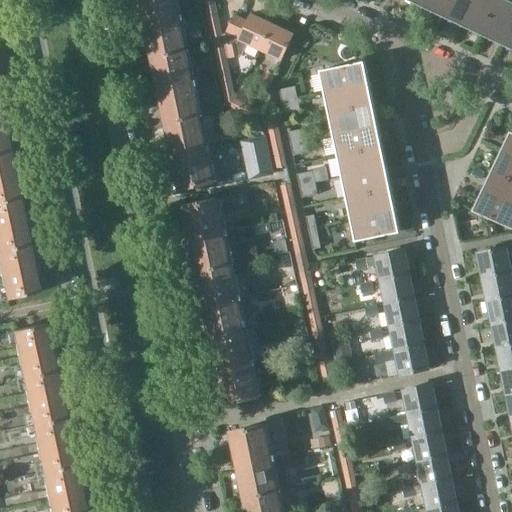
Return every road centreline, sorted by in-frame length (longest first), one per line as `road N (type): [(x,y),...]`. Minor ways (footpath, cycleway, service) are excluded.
road 1 (tertiary): [(197,511),(91,0)]
road 2 (tertiary): [(29,0),(133,511)]
road 3 (residential): [(496,511),(401,43)]
road 4 (residential): [(511,94),(401,43)]
